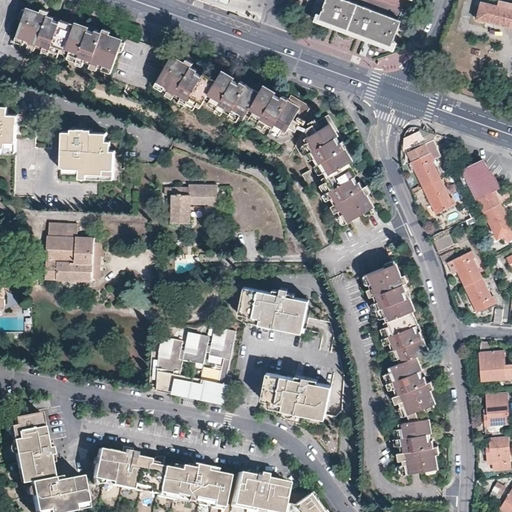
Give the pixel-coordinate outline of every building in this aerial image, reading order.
[(319,18),(391,45),(408,0),(316,0),(311,15),(319,18)] [(482,1),(477,18),(511,26),(511,8),(510,8),(482,1)] [(61,63),(62,61),(75,26),(63,22),(61,28),(54,25),(56,17),(49,14),(50,10),(42,7),(40,13),(24,8),(21,17),(23,18),(18,34),(30,39),(29,45),(27,51),(61,63)] [(64,19),(56,17),(54,25),(61,28),(63,22),(64,19)] [(62,61),(110,78),(120,50),(123,50),(126,40),(114,36),(115,31),(107,28),(106,31),(99,29),(96,38),(90,35),(91,30),(76,24),(75,26),(62,61)] [(93,27),(91,30),(90,35),(96,38),(99,29),(93,27)] [(15,40),(29,45),(30,39),(18,34),(15,40)] [(150,93),(151,91),(166,64),(165,61),(167,58),(170,53),(155,47),(145,44),(137,41),(128,38),(126,40),(123,50),(120,50),(110,78),(150,93)] [(199,109),(215,83),(203,76),(205,72),(199,69),(192,64),(194,60),(185,55),(182,60),(170,53),(167,58),(165,61),(166,64),(151,91),(195,116),(196,116),(196,115),(199,109)] [(241,127),(245,120),(259,94),(247,87),(248,84),(241,80),(236,77),(234,79),(221,72),(215,83),(199,109),(207,113),(209,109),(241,127)] [(245,120),(284,142),(293,137),(311,105),(292,95),(290,98),(283,94),(278,91),(277,94),(264,86),(259,94),(245,120)] [(0,150),(14,151),(17,113),(6,112),(7,105),(0,104),(0,150)] [(311,179),(344,160),(349,156),(342,145),(346,142),(342,135),(339,130),(327,110),(304,125),(295,141),(309,165),(302,170),(308,181),(311,179)] [(80,171),(80,176),(113,177),(114,148),(111,148),(111,139),(106,139),(106,132),(92,131),(92,127),(69,126),(69,130),(63,129),(61,165),(65,165),(65,170),(80,171)] [(424,188),(442,179),(433,160),(442,156),(434,139),(408,153),(424,188)] [(337,223),(363,208),(364,211),(374,206),(365,191),(370,188),(365,180),(362,182),(359,176),(357,173),(355,170),(351,172),(344,160),(311,179),(337,223)] [(471,184),(484,212),(502,203),(511,198),(511,196),(511,192),(509,191),(506,190),(502,192),(500,186),(495,189),(486,170),(488,168),(484,160),(459,172),(466,186),(471,184)] [(432,205),(436,214),(456,204),(453,197),(451,198),(442,179),(424,188),(432,205)] [(165,186),(165,194),(172,194),(171,221),(189,221),(190,202),(198,202),(205,203),(205,209),(217,210),(217,184),(197,183),(196,184),(196,191),(188,191),(189,186),(167,186),(165,186)] [(507,242),(511,239),(511,224),(502,203),(484,212),(497,239),(504,236),(507,242)] [(49,235),(46,277),(93,280),(94,237),(77,236),(77,223),(51,222),(50,235),(49,235)] [(440,222),(428,227),(431,234),(443,228),(440,222)] [(434,241),(440,253),(458,245),(452,232),(434,241)] [(460,277),(464,286),(482,278),(472,259),(475,257),(472,251),(447,263),(453,274),(457,272),(460,277)] [(397,270),(393,261),(384,264),(385,266),(357,276),(369,310),(406,296),(409,295),(404,282),(408,281),(406,276),(405,274),(399,276),(397,270)] [(482,278),(464,286),(477,312),(497,303),(493,296),(491,297),(482,278)] [(269,292),(241,287),(236,313),(244,314),(243,318),(243,320),(260,323),(260,326),(262,329),(264,329),(267,328),(268,328),(269,325),(300,331),(306,300),(306,299),(292,297),(292,293),(285,292),(284,295),(278,294),(278,291),(275,290),(270,289),(269,292)] [(406,296),(369,310),(375,324),(372,325),(382,353),(417,339),(421,337),(415,320),(413,315),(406,296)] [(502,324),(503,309),(496,308),(494,323),(502,324)] [(181,340),(160,335),(157,355),(154,390),(223,405),(229,376),(225,374),(234,330),(213,326),(208,352),(207,355),(222,357),(217,382),(178,374),(181,359),(178,358),(181,340)] [(207,335),(186,331),(181,359),(201,364),(207,335)] [(376,371),(394,419),(431,406),(425,391),(430,389),(429,385),(428,381),(424,382),(420,369),(415,354),(422,352),(421,348),(417,339),(382,353),(373,356),(378,370),(376,371)] [(481,366),(482,379),(511,375),(511,362),(505,363),(504,350),(511,349),(511,345),(497,344),(488,343),(489,351),(480,351),(481,366)] [(265,372),(259,399),(266,400),(266,405),(282,409),(282,411),(283,413),(286,414),(288,414),(290,413),(291,410),(309,414),(323,417),(324,412),(329,385),(316,382),(317,378),(306,376),(305,379),(300,379),(301,375),(298,374),(294,374),(294,377),(265,372)] [(492,432),(508,431),(511,430),(508,392),(487,394),(488,413),(485,413),(485,421),(486,433),(492,432)] [(27,482),(51,478),(48,463),(51,462),(50,455),(46,456),(45,448),(48,448),(48,444),(47,440),(43,440),(38,412),(12,417),(14,425),(9,426),(14,450),(12,450),(10,451),(10,453),(10,455),(11,457),(12,458),(16,458),(21,483),(27,482)] [(427,419),(388,427),(397,477),(427,472),(428,474),(437,472),(434,455),(441,454),(440,450),(439,446),(436,446),(433,432),(430,433),(427,419)] [(495,461),(495,468),(511,466),(511,465),(508,431),(492,432),(492,436),(490,437),(491,446),(488,446),(488,452),(489,462),(495,461)] [(101,485),(154,495),(160,468),(162,456),(152,457),(150,465),(146,464),(147,460),(128,456),(129,449),(121,448),(119,454),(97,449),(90,477),(90,487),(101,487),(101,485)] [(154,497),(218,510),(225,476),(203,472),(203,468),(191,465),(190,469),(177,466),(177,471),(160,468),(154,495),(154,497)] [(260,511),(278,511),(280,504),(285,483),(262,479),(263,475),(256,474),(255,477),(235,473),(228,506),(260,511)] [(64,479),(59,480),(58,476),(51,478),(27,482),(33,511),(61,511),(85,507),(79,476),(64,479)] [(500,499),(507,488),(498,482),(491,493),(500,499)] [(511,511),(511,491),(501,508),(507,511),(511,511)] [(291,507),(280,504),(278,511),(321,511),(319,511),(318,511),(306,495),(291,507)]
